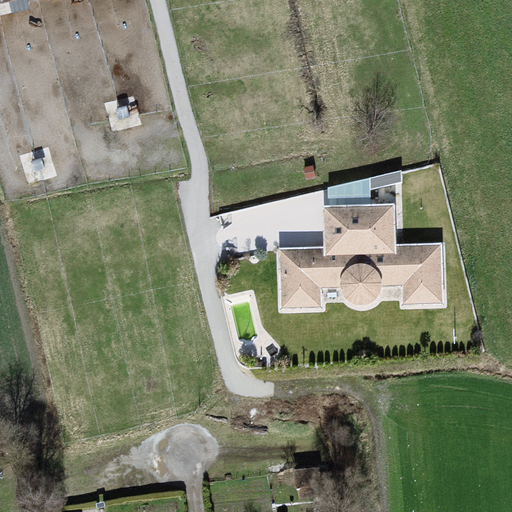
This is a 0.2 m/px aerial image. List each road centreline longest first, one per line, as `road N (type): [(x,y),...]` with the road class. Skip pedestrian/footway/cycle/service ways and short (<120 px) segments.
road 1 (track): [(422,511),(412,421),(392,403),(247,394),(225,375),(193,206),(197,168),(151,0)]
road 2 (track): [(437,143),(402,0)]
